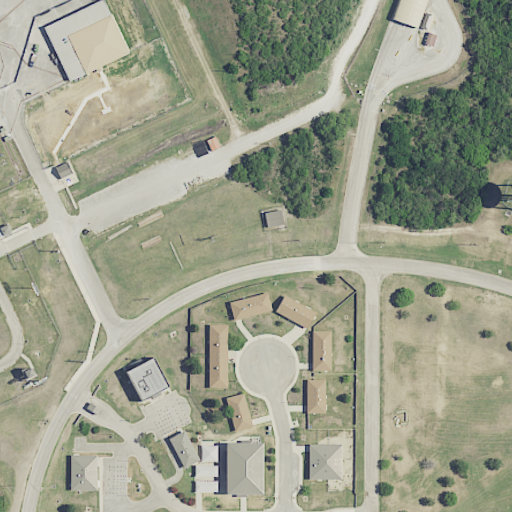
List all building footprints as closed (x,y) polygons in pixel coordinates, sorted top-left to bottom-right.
[(105,0),(103,0),(44,26),(67,80),(128,55),(105,0)] [(418,28),(427,0),(398,0),(392,20),(418,28)] [(283,224),(281,210),(264,213),(267,227),(283,224)] [(272,311),(267,293),(229,302),(233,320),(272,311)] [(307,328),(315,311),(283,296),(275,313),(307,328)] [(208,388),(227,388),(228,325),(209,324),(208,388)] [(313,331),(311,370),(330,371),(331,331),(313,331)] [(168,389),(156,358),(127,369),(139,400),(168,389)] [(325,380),(307,379),(306,413),(325,413),(325,380)] [(226,397),(234,431),(253,427),(244,393),(226,397)] [(168,438),(182,469),(199,461),(184,430),(168,438)] [(262,443),(225,443),(226,495),(263,494),(262,443)] [(341,445),(309,444),(308,479),(340,479),(341,445)] [(97,490),(97,455),(71,455),(71,490),(97,490)] [(218,493),(218,480),(216,480),(217,466),(195,465),(194,492),(218,493)]
